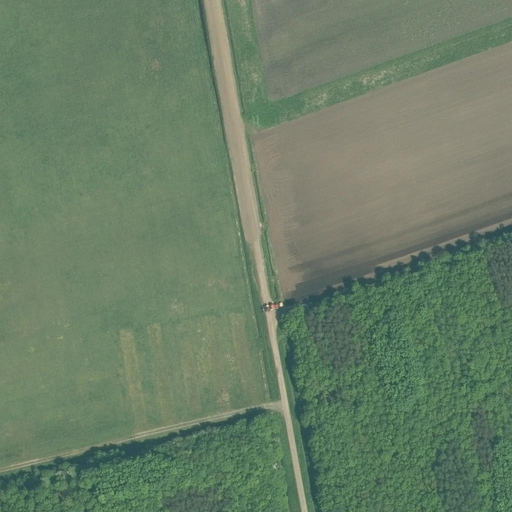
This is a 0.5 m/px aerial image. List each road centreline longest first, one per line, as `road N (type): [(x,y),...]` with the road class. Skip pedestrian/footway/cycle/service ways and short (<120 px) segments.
road 1 (track): [(285,404),(0,469)]
road 2 (track): [(212,0),(261,274)]
road 3 (track): [(511,235),(269,317)]
road 4 (unclassified): [(261,274),(304,511)]
